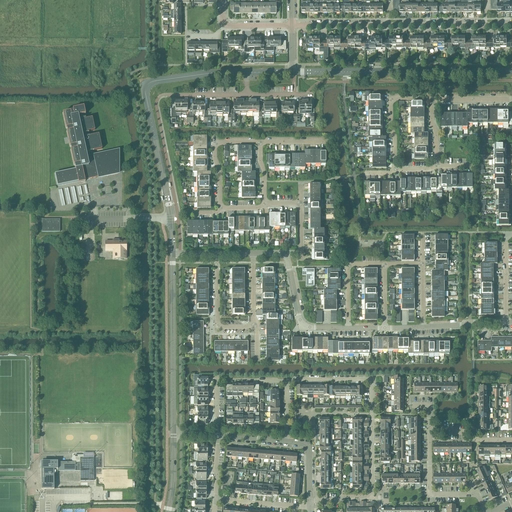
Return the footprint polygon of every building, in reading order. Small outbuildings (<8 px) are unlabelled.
[(340,5),(337,5),(337,1),(335,1),(335,0),(333,0),(334,13),(340,13),(342,13),(342,5),(340,5)] [(342,2),(342,5),(342,13),(345,13),(351,13),(350,0),(349,0),(349,2),(342,2)] [(449,13),(448,0),(446,0),(447,1),(446,1),(446,4),(440,4),(440,12),(443,12),(443,13),(449,13)] [(274,1),(270,1),(270,4),(270,14),(276,14),(276,9),(279,9),(279,2),(274,2),(274,1)] [(239,14),(239,4),(233,4),(233,2),(230,2),(230,11),(233,11),(233,14),(239,14)] [(433,2),(431,2),(431,5),(431,13),(438,13),(438,12),(440,12),(440,4),(438,4),(438,5),(434,5),(434,2),(433,2)] [(376,48),(375,37),(369,38),(369,41),(366,41),(366,48),(366,51),(369,51),(369,48),(376,48)] [(375,37),(376,48),(385,48),(385,41),(382,41),(382,37),(375,37)] [(396,45),(396,37),(390,37),(390,41),(386,41),(386,48),(390,48),(390,45),(396,45)] [(396,45),(396,48),(402,48),(402,50),(406,50),(406,41),(403,41),(403,37),(396,37),(396,45)] [(417,48),(417,37),(410,37),(410,41),(407,41),(407,48),(417,48)] [(417,37),(417,48),(423,48),(423,50),(427,50),(427,41),(424,41),(424,37),(417,37)] [(438,45),(437,37),(431,37),(431,41),(428,41),(428,50),(429,50),(432,50),(433,49),(434,49),(434,48),(438,48),(438,45)] [(437,37),(438,45),(438,48),(448,48),(448,41),(444,41),(444,37),(437,37)] [(458,45),(458,37),(452,37),(452,41),(449,41),(449,48),(452,48),(452,45),(458,45)] [(458,37),(458,45),(458,48),(468,48),(468,40),(465,41),(465,37),(458,37)] [(479,48),(479,37),(473,37),(473,40),(469,40),(469,50),(473,50),(474,49),(475,49),(475,48),(479,48)] [(479,37),(479,48),(486,48),(489,48),(489,40),(486,40),(486,37),(479,37)] [(500,46),(500,37),(493,37),(493,40),(490,40),(490,48),(500,48),(500,46)] [(500,37),(500,46),(506,46),(506,48),(510,48),(510,40),(507,40),(507,37),(500,37)] [(227,52),(227,50),(231,50),(231,47),(235,47),(234,38),(228,38),(228,41),(222,41),(222,52),(227,52)] [(234,38),(235,47),(238,47),(238,50),(244,50),(244,43),(241,43),(241,38),(234,38)] [(247,43),(244,43),(244,50),(244,53),(249,53),(250,53),(250,52),(251,52),(251,51),(252,51),(253,50),(254,50),(254,47),(254,38),(247,38),(247,43)] [(260,38),(254,38),(254,47),(254,50),(254,51),(264,51),(264,42),(260,42),(260,38)] [(267,42),(264,42),(264,51),(274,51),(274,47),(273,47),(273,38),(267,38),(267,42)] [(273,38),(273,47),(274,47),(277,47),(277,50),(285,50),(286,41),(285,41),(285,42),(280,42),(280,38),(273,38)] [(313,48),(313,38),(307,38),(307,41),(304,41),(304,48),(313,48)] [(313,38),(313,48),(319,48),(319,51),(323,50),(323,48),(323,41),(320,41),(320,38),(313,38)] [(327,41),(324,41),(324,48),(324,59),(328,59),(328,45),(334,45),(334,38),(327,38),(327,41)] [(334,38),(334,45),(334,48),(344,48),(344,41),(341,41),(341,38),(334,38)] [(355,48),(355,38),(348,38),(348,41),(345,41),(345,48),(347,48),(347,51),(350,51),(352,51),(352,50),(353,49),(353,48),(355,48)] [(355,38),(355,48),(361,48),(361,50),(364,50),(364,41),(362,41),(362,38),(355,38)] [(209,50),(209,53),(220,53),(220,46),(217,46),(217,43),(210,43),(210,50),(209,50)] [(236,123),(236,113),(240,113),(240,100),(236,100),(236,101),(234,102),(234,98),(233,98),(234,109),(231,109),(231,116),(231,119),(231,123),(236,123)] [(253,113),(252,113),(252,117),(259,117),(259,118),(262,118),(262,108),(259,108),(259,98),(258,98),(258,102),(256,102),(256,100),(253,100),(253,113)] [(181,113),(181,101),(175,101),(175,109),(172,109),(172,111),(171,111),(171,123),(176,123),(176,113),(181,113)] [(262,108),(262,118),(264,118),(264,114),(270,114),(270,102),(264,102),(264,108),(262,108)] [(270,102),(270,114),(276,114),(276,118),(279,118),(279,115),(279,111),(276,111),(276,102),(270,102)] [(190,116),(190,123),(193,123),(193,115),(195,115),(195,113),(199,113),(199,103),(192,103),(192,111),(190,111),(190,116)] [(199,103),(199,113),(202,113),(202,115),(204,115),(204,123),(208,123),(207,109),(205,109),(205,103),(199,103)] [(216,117),(216,114),(216,103),(210,103),(210,109),(207,109),(208,123),(211,123),(211,117),(216,117)] [(55,173),(58,186),(78,181),(79,182),(78,183),(85,181),(85,180),(85,179),(90,177),(91,179),(98,177),(98,176),(119,171),(119,155),(119,154),(119,153),(118,153),(118,152),(117,152),(116,151),(115,151),(114,151),(93,156),(92,155),(94,155),(93,154),(86,156),(86,153),(95,151),(95,150),(102,149),(99,134),(82,138),(82,134),(89,133),(89,132),(88,133),(88,132),(95,130),(92,117),(85,119),(85,118),(86,118),(78,119),(78,116),(86,114),(84,107),(73,109),(73,111),(63,113),(66,128),(67,128),(68,131),(67,131),(70,146),(71,146),(72,149),(71,150),(74,165),(75,164),(75,168),(76,169),(55,173)] [(511,112),(509,112),(509,110),(503,110),(503,123),(503,126),(508,125),(508,123),(511,123),(511,112)] [(60,219),(42,219),(42,230),(42,232),(60,232),(60,219)] [(184,232),(187,232),(187,235),(193,235),(192,221),(187,221),(187,228),(184,228),(184,232)] [(114,259),(126,259),(126,241),(119,241),(119,239),(113,239),(113,241),(105,241),(105,251),(114,251),(114,259)] [(302,276),(306,276),(306,286),(314,286),(314,269),(302,269),(302,276)] [(207,381),(209,381),(209,378),(200,378),(200,375),(194,375),(194,382),(197,382),(197,386),(208,386),(207,381)] [(394,377),(394,379),(394,385),(402,385),(402,379),(400,379),(400,377),(394,377)] [(208,388),(194,388),(194,397),(197,397),(209,397),(209,393),(208,393),(208,388)] [(197,397),(194,397),(194,405),(197,405),(208,405),(208,400),(209,400),(209,397),(197,397)] [(197,416),(209,416),(209,412),(208,412),(208,407),(197,407),(197,416)] [(209,416),(197,416),(197,424),(208,424),(208,419),(209,419),(209,416)] [(197,453),(209,453),(209,449),(207,449),(207,444),(197,444),(197,453)] [(209,453),(197,453),(197,461),(207,461),(207,456),(209,456),(209,453)] [(44,483),(41,483),(41,490),(54,489),(54,473),(55,473),(55,471),(54,471),(54,469),(58,469),(58,471),(75,471),(80,471),(80,472),(80,481),(94,481),(94,472),(93,458),(82,458),(82,455),(75,455),(75,456),(72,456),(72,461),(73,461),(73,462),(58,462),(58,461),(44,461),(44,463),(44,472),(44,480),(44,483)] [(196,472),(208,472),(208,468),(206,468),(206,463),(196,463),(196,472)] [(486,466),(484,467),(476,471),(479,476),(487,472),(486,472),(488,471),(486,466)] [(208,472),(196,472),(196,480),(206,480),(206,475),(208,475),(208,472)] [(481,481),(489,477),(487,472),(479,476),(481,481)] [(489,477),(481,481),(483,485),(491,482),(489,477)] [(196,491),(208,491),(208,487),(206,487),(206,482),(196,482),(196,491)] [(491,482),(483,485),(485,490),(493,487),(491,482)] [(488,495),(495,492),(493,487),(485,490),(488,495)] [(495,492),(488,495),(490,500),(498,497),(495,492)] [(194,510),(206,510),(206,506),(205,506),(205,501),(194,501),(194,509),(194,510)]
